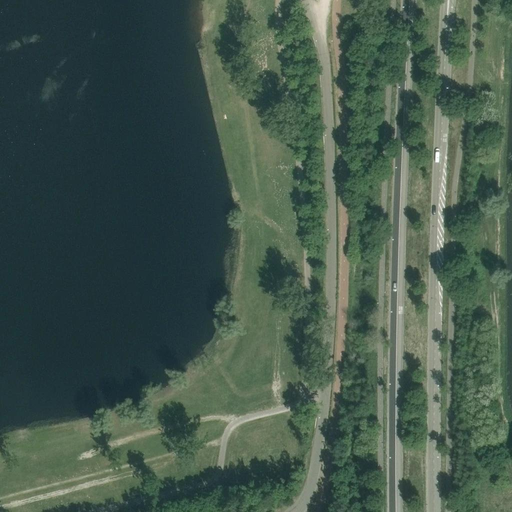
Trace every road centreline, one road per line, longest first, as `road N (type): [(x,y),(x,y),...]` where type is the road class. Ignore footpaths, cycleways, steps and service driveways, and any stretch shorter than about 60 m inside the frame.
road 1 (unclassified): [(293,511),(307,497),(316,461),(330,181),(326,78),(311,0)]
road 2 (secondary): [(434,511),(435,211),(446,0)]
road 3 (secondary): [(409,0),(396,511)]
